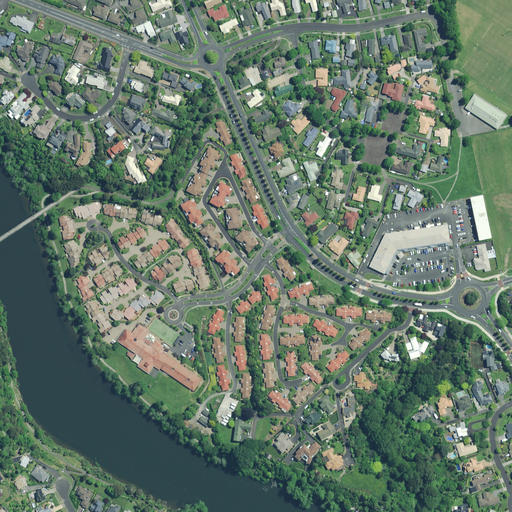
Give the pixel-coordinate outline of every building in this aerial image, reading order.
[(66,0),(66,1),(79,7),(79,8),(83,10),(86,1),(84,0),(66,0)] [(138,3),(137,0),(129,0),(131,4),(126,6),(128,12),(142,6),(140,2),(138,3)] [(169,0),(166,2),(164,0),(156,0),(158,2),(150,5),(153,12),(165,7),(166,8),(172,6),(169,0)] [(209,0),(204,2),(207,9),(214,7),(213,6),(222,2),(221,0),(209,0)] [(272,11),(277,10),(279,11),(281,16),(287,15),(284,4),(279,2),(278,0),(271,0),(273,3),(270,4),(272,11)] [(292,0),(293,2),(292,2),(293,8),(294,8),(294,9),(295,14),(301,12),(298,0),(292,0)] [(319,11),(315,0),(305,0),(306,3),(310,2),(313,12),(319,11)] [(320,0),(321,2),(320,2),(323,12),(327,11),(326,7),(328,7),(329,10),(335,8),(333,3),(332,3),(331,0),(320,0)] [(337,0),(338,5),(339,6),(340,6),(340,7),(342,6),(344,13),(350,12),(348,5),(352,3),(351,0),(337,0)] [(366,9),(365,0),(358,0),(359,11),(363,11),(363,10),(366,9)] [(271,18),(265,3),(256,6),(258,12),(262,10),(266,20),(271,18)] [(100,6),(98,5),(97,7),(95,6),(93,11),(95,12),(94,15),(105,19),(108,11),(99,8),(100,6)] [(215,21),(219,20),(219,21),(224,19),(224,18),(230,16),(225,5),(219,7),(220,9),(215,12),(213,8),(207,11),(210,17),(213,16),(215,21)] [(241,8),(241,11),(239,12),(243,26),(253,24),(252,22),(254,21),(250,8),(246,9),(245,7),(242,8),(241,8)] [(144,16),(141,9),(135,12),(137,17),(132,20),(134,25),(148,19),(146,15),(144,16)] [(174,16),(172,10),(164,13),(166,17),(158,20),(159,21),(156,22),(157,26),(160,25),(161,28),(178,22),(176,15),(174,16)] [(127,19),(111,12),(108,20),(119,25),(120,21),(125,23),(127,19)] [(22,18),(17,16),(16,18),(12,17),(10,22),(13,23),(13,24),(17,26),(17,25),(22,27),(20,30),(26,33),(26,32),(30,33),(34,23),(26,20),(27,18),(23,16),(22,18)] [(238,24),(236,19),(219,26),(222,32),(223,32),(224,34),(230,31),(229,29),(233,28),(232,27),(238,24)] [(156,35),(150,21),(136,27),(138,33),(142,31),(142,33),(147,31),(148,33),(149,33),(151,37),(156,35)] [(419,52),(426,50),(424,43),(422,43),(421,36),(427,35),(425,28),(414,31),(419,52)] [(176,41),(172,30),(160,35),(162,41),(169,39),(171,43),(176,41)] [(183,33),(182,30),(176,33),(179,40),(180,39),(182,44),(183,44),(184,45),(189,43),(187,38),(189,37),(187,31),(183,33)] [(0,49),(1,50),(2,46),(6,47),(7,45),(11,46),(12,43),(13,43),(16,34),(8,31),(7,35),(9,36),(9,38),(4,36),(4,37),(0,35),(0,49)] [(56,39),(55,42),(62,45),(64,42),(74,46),(75,42),(74,42),(75,38),(71,37),(64,34),(61,41),(56,39)] [(413,48),(410,34),(404,35),(406,46),(401,46),(403,52),(411,51),(411,49),(413,48)] [(398,51),(395,35),(381,38),(382,45),(389,44),(391,53),(398,51)] [(92,45),(81,40),(73,59),(79,61),(81,56),(81,57),(84,50),(89,52),(92,45)] [(337,41),(327,40),(326,52),(336,53),(337,41)] [(355,40),(350,40),(349,44),(346,43),(346,49),(347,49),(346,56),(350,56),(350,57),(353,57),(355,40)] [(30,53),(33,46),(34,44),(26,41),(23,49),(19,47),(17,52),(19,52),(18,55),(20,56),(20,58),(22,58),(22,60),(27,62),(29,57),(30,54),(30,53)] [(320,58),(317,41),(308,42),(309,48),(311,48),(313,59),(320,58)] [(49,49),(43,46),(41,51),(40,50),(39,52),(35,51),(33,56),(37,58),(36,61),(38,62),(37,67),(43,69),(49,49)] [(113,57),(114,55),(113,54),(114,51),(109,50),(109,49),(104,47),(102,55),(103,56),(101,63),(100,63),(98,69),(109,72),(111,66),(110,66),(112,57),(113,57)] [(50,62),(54,64),(55,65),(56,65),(57,66),(55,73),(61,75),(64,67),(65,67),(64,64),(63,64),(63,63),(64,62),(63,58),(61,58),(61,56),(56,58),(56,56),(53,55),(50,62)] [(10,59),(5,57),(2,56),(0,60),(0,67),(4,69),(4,70),(9,73),(12,67),(9,66),(10,62),(9,61),(10,59)] [(286,66),(285,58),(279,59),(280,62),(275,62),(276,68),(286,66)] [(148,63),(140,60),(138,66),(136,66),(134,72),(140,74),(140,73),(152,78),(155,70),(149,68),(150,67),(146,66),(148,63)] [(433,68),(433,61),(416,61),(416,65),(411,65),(411,71),(421,71),(421,68),(433,68)] [(402,69),(399,63),(386,69),(389,75),(402,69)] [(80,70),(73,65),(68,72),(69,73),(65,79),(72,85),(73,84),(75,85),(80,80),(76,76),(80,70)] [(328,69),(316,69),(316,78),(323,78),(322,80),(318,80),(318,86),(327,86),(328,69)] [(351,87),(349,69),(342,70),(342,77),(333,78),(334,85),(344,84),(344,88),(351,87)] [(270,77),(267,71),(262,74),(264,80),(270,77)] [(379,77),(372,71),(368,76),(371,77),(367,82),(372,85),(379,77)] [(164,72),(162,78),(168,80),(173,81),(171,86),(176,88),(178,82),(177,81),(179,76),(171,73),(170,75),(164,72)] [(427,79),(424,75),(417,80),(420,84),(427,79)] [(103,90),(105,82),(103,82),(105,78),(98,76),(97,79),(87,76),(85,83),(89,84),(94,86),(94,85),(98,86),(98,87),(97,88),(103,90)] [(250,84),(246,76),(239,80),(241,85),(239,85),(241,89),(250,84)] [(435,79),(428,77),(426,82),(425,82),(425,85),(422,84),(420,90),(427,92),(427,90),(438,93),(440,87),(436,86),(436,84),(433,84),(435,79)] [(192,84),(183,78),(180,82),(184,85),(184,86),(191,91),(197,83),(194,81),(192,84)] [(64,91),(54,80),(48,85),(55,94),(55,93),(58,96),(64,91)] [(142,89),(143,85),(133,80),(131,85),(132,86),(131,89),(134,90),(134,89),(137,91),(140,92),(141,92),(142,92),(142,91),(143,91),(143,90),(143,89),(142,89)] [(392,84),(385,82),(382,93),(388,95),(388,96),(392,97),(392,99),(400,102),(404,86),(396,84),(395,90),(391,89),(392,84)] [(293,90),(291,84),(281,88),(280,85),(275,88),(276,91),(274,91),(277,97),(293,90)] [(337,90),(334,89),(331,94),(337,97),(331,109),(337,112),(340,107),(338,106),(343,97),(344,98),(347,93),(343,90),(342,92),(338,89),(337,90)] [(9,93),(6,90),(2,94),(4,96),(0,100),(0,102),(2,104),(3,103),(5,105),(7,103),(8,104),(15,96),(10,91),(9,93)] [(82,95),(92,105),(96,102),(95,101),(101,94),(98,91),(96,92),(95,91),(91,95),(86,90),(82,95)] [(263,99),(257,90),(252,93),(255,97),(251,100),(247,103),(251,108),(263,99)] [(27,96),(24,92),(15,101),(19,105),(16,108),(13,106),(8,111),(10,113),(8,115),(12,119),(14,117),(17,119),(21,116),(18,114),(24,108),(26,110),(29,106),(23,100),(27,96)] [(86,103),(75,93),(66,102),(72,108),(74,106),(75,107),(77,105),(80,109),(86,103)] [(147,100),(132,94),(128,105),(141,111),(143,106),(144,106),(147,100)] [(169,97),(164,95),(164,97),(161,96),(160,99),(163,100),(162,101),(178,106),(181,96),(175,94),(174,97),(170,96),(169,97)] [(474,94),(464,108),(497,129),(507,115),(474,94)] [(429,97),(424,95),(422,102),(416,100),(415,106),(417,107),(416,108),(420,109),(421,108),(434,111),(436,106),(429,104),(430,101),(428,101),(429,97)] [(356,112),(353,107),(354,101),(348,99),(347,103),(346,102),(344,111),(342,111),(340,117),(347,119),(348,116),(357,118),(358,114),(355,113),(356,112)] [(292,103),(289,101),(284,105),(283,104),(280,106),(290,117),(301,108),(298,104),(296,105),(293,102),(292,103)] [(365,122),(371,123),(373,114),(376,115),(379,103),(370,101),(365,121),(362,120),(360,125),(364,125),(365,122)] [(41,109),(36,104),(31,110),(32,111),(25,118),(24,117),(20,121),(26,126),(28,124),(30,125),(32,124),(33,125),(36,121),(39,117),(36,114),(41,109)] [(137,114),(125,108),(123,110),(124,111),(122,113),(125,115),(124,116),(126,120),(125,121),(131,125),(137,114)] [(166,113),(154,109),(151,116),(156,118),(156,116),(171,122),(175,112),(168,109),(166,113)] [(271,118),(268,110),(262,112),(263,115),(254,119),(256,124),(271,118)] [(435,120),(420,116),(419,122),(420,123),(420,125),(421,126),(419,132),(426,134),(427,131),(428,131),(430,125),(434,126),(435,120)] [(310,122),(305,117),(301,121),(298,118),(295,121),(294,119),(291,123),(296,128),(294,130),(298,134),(310,122)] [(224,140),(226,145),(233,143),(230,137),(232,137),(230,133),(228,133),(226,129),(228,128),(226,124),(225,125),(222,120),(216,123),(218,127),(217,128),(219,132),(220,132),(222,136),(221,137),(222,141),(224,140)] [(39,122),(33,132),(37,135),(36,136),(43,140),(44,138),(45,139),(49,134),(55,124),(49,121),(46,126),(39,122)] [(132,131),(135,133),(135,134),(137,135),(138,133),(139,132),(140,132),(142,128),(145,130),(144,131),(148,134),(152,128),(141,121),(136,127),(136,126),(132,131)] [(115,138),(113,135),(116,132),(112,127),(113,126),(110,122),(106,125),(108,128),(105,131),(108,135),(105,137),(107,140),(109,142),(112,140),(115,138)] [(271,130),(269,126),(265,127),(266,128),(262,130),(264,134),(262,134),(266,141),(282,134),(279,127),(271,130)] [(171,136),(172,132),(163,131),(155,127),(151,134),(154,136),(154,135),(159,138),(160,137),(162,138),(162,145),(153,144),(152,148),(165,150),(165,147),(169,148),(170,142),(167,142),(168,136),(171,136)] [(319,131),(314,127),(311,131),(310,130),(306,135),(308,137),(303,143),(308,147),(317,135),(316,135),(319,131)] [(447,128),(443,128),(443,129),(440,129),(439,131),(435,131),(435,136),(441,137),(441,146),(448,147),(448,136),(450,136),(450,130),(447,129),(447,128)] [(52,148),(54,146),(56,147),(55,150),(57,151),(61,144),(62,144),(68,134),(63,131),(58,141),(57,140),(58,138),(52,135),(52,136),(51,136),(50,138),(48,143),(47,145),(52,148)] [(78,152),(81,145),(80,134),(74,134),(74,142),(73,145),(68,142),(64,150),(68,152),(69,150),(74,153),(73,155),(77,157),(79,152),(78,152)] [(331,139),(326,137),(323,143),(320,141),(317,147),(319,148),(316,154),(322,157),(331,139)] [(83,141),(83,142),(83,144),(83,145),(83,147),(83,148),(82,150),(82,152),(81,153),(81,155),(80,156),(80,158),(79,159),(78,160),(78,162),(77,163),(76,165),(80,167),(81,165),(82,166),(87,164),(89,159),(90,156),(91,157),(93,153),(91,152),(91,143),(88,143),(88,141),(83,141)] [(107,151),(112,158),(116,155),(126,148),(121,141),(111,149),(111,148),(107,151)] [(278,144),(278,142),(272,145),(273,147),(269,148),(272,154),(273,153),(275,158),(282,155),(281,153),(284,152),(281,143),(278,144)] [(422,144),(415,142),(413,150),(400,146),(398,153),(418,158),(422,144)] [(190,186),(187,190),(199,197),(203,190),(201,189),(202,186),(205,187),(207,182),(205,180),(211,168),(214,169),(217,164),(214,162),(216,159),(218,161),(221,156),(218,154),(220,151),(210,147),(208,151),(209,152),(205,160),(204,159),(201,164),(204,166),(202,171),(200,175),(196,173),(194,177),(196,178),(191,186),(190,186)] [(348,164),(349,150),(339,150),(339,153),(336,153),(336,159),(343,159),(343,164),(348,164)] [(239,158),(237,153),(231,156),(233,161),(232,161),(233,166),(235,165),(237,169),(235,170),(237,174),(239,173),(241,179),(247,176),(245,171),(246,170),(245,166),(243,167),(241,162),(243,161),(241,158),(239,158)] [(132,174),(134,178),(132,179),(133,182),(135,185),(142,182),(142,183),(147,181),(143,172),(141,173),(138,168),(137,169),(134,163),(133,163),(134,159),(128,156),(125,164),(130,175),(132,174)] [(429,171),(435,172),(435,171),(442,173),(444,164),(442,163),(444,157),(439,156),(437,164),(432,163),(430,169),(428,168),(428,166),(423,165),(421,171),(426,172),(427,170),(429,171)] [(163,161),(158,157),(154,163),(148,158),(144,164),(151,168),(148,171),(153,174),(163,161)] [(295,171),(289,158),(282,161),(285,167),(282,168),(282,170),(277,172),(280,178),(295,171)] [(309,165),(307,161),(303,163),(308,174),(307,175),(310,182),(317,179),(314,173),(319,170),(316,162),(309,165)] [(412,163),(405,161),(404,165),(399,164),(399,166),(393,164),(391,170),(409,175),(412,163)] [(337,169),(336,173),(332,172),(331,177),(333,177),(331,185),(336,186),(335,188),(341,190),(343,183),(339,182),(340,178),(343,178),(344,174),(342,173),(342,171),(337,169)] [(294,181),(292,177),(286,180),(288,184),(285,185),(289,195),(295,193),(295,190),(304,186),(300,179),(294,181)] [(250,184),(248,179),(242,181),(244,186),(243,187),(245,191),(246,190),(248,195),(247,195),(249,199),(250,199),(253,204),(259,201),(256,196),(258,195),(256,191),(254,192),(252,187),(254,187),(252,183),(250,184)] [(213,198),(211,202),(220,207),(222,205),(224,206),(226,202),(223,201),(227,194),(230,196),(233,191),(230,189),(231,187),(222,182),(220,186),(221,187),(219,190),(221,191),(219,196),(216,195),(214,198),(213,198)] [(374,185),(371,184),(369,189),(371,189),(370,193),(369,192),(367,198),(381,202),(382,196),(378,195),(380,187),(374,185)] [(366,188),(359,186),(357,194),(354,194),(353,199),(362,202),(366,188)] [(414,193),(410,190),(407,195),(412,198),(408,205),(413,208),(417,201),(420,203),(424,196),(415,191),(414,193)] [(337,202),(338,199),(336,198),(337,194),(331,193),(326,208),(333,210),(334,204),(336,204),(335,207),(339,208),(341,203),(337,202)] [(309,197),(304,194),(298,207),(303,210),(309,197)] [(403,196),(397,194),(393,209),(399,210),(403,196)] [(490,238),(481,195),(468,197),(478,240),(490,238)] [(191,199),(182,205),(185,210),(186,209),(191,218),(190,218),(192,223),(196,221),(198,226),(204,222),(200,216),(203,214),(200,209),(197,211),(195,207),(198,206),(195,201),(193,202),(191,199)] [(83,206),(74,209),(78,217),(79,216),(80,218),(83,217),(84,219),(100,212),(99,209),(101,209),(99,204),(97,205),(96,202),(88,206),(89,208),(84,210),(83,206)] [(261,208),(258,203),(252,206),(255,211),(253,212),(255,216),(257,215),(259,220),(257,220),(259,224),(261,224),(263,229),(269,226),(267,221),(269,220),(267,216),(265,217),(263,212),(264,212),(263,208),(261,208)] [(105,205),(104,214),(110,215),(110,216),(114,217),(114,216),(121,216),(120,218),(124,219),(124,218),(132,218),(132,217),(136,218),(137,211),(133,210),(133,208),(129,208),(129,211),(125,210),(125,207),(122,207),(121,209),(115,208),(115,206),(105,205)] [(238,210),(238,208),(227,209),(228,214),(229,214),(230,217),(232,217),(233,221),(230,221),(230,224),(229,224),(229,229),(240,228),(240,226),(242,225),(242,220),(239,220),(239,216),(241,215),(241,210),(238,210)] [(359,214),(351,211),(351,213),(346,212),(344,219),(348,220),(347,226),(349,226),(348,229),(353,230),(356,219),(357,220),(359,214)] [(306,221),(304,223),(308,228),(309,227),(311,229),(313,227),(311,224),(320,217),(315,212),(310,216),(306,212),(302,216),(306,221)] [(143,214),(141,221),(145,222),(145,223),(157,226),(157,225),(161,226),(163,218),(159,218),(159,215),(156,215),(155,218),(151,217),(152,214),(147,213),(147,215),(143,214)] [(67,216),(59,217),(64,240),(73,238),(72,236),(74,235),(73,233),(76,232),(73,220),(71,220),(70,217),(68,218),(67,216)] [(380,222),(368,217),(365,222),(367,223),(365,229),(362,228),(361,231),(363,232),(362,235),(364,236),(363,238),(365,239),(366,237),(368,238),(373,226),(377,228),(380,222)] [(173,222),(171,221),(165,226),(167,228),(166,229),(169,232),(170,232),(172,235),(171,236),(174,239),(175,238),(180,244),(179,245),(182,248),(183,247),(184,249),(190,244),(188,242),(190,241),(187,238),(186,239),(180,233),(182,232),(180,229),(178,230),(175,227),(177,226),(174,222),(173,222)] [(338,229),(332,223),(324,231),(322,230),(315,237),(323,244),(338,229)] [(209,225),(201,231),(205,236),(205,235),(211,242),(210,243),(213,247),(217,244),(220,248),(225,244),(220,238),(222,236),(219,233),(217,235),(214,231),(216,229),(213,225),(211,227),(209,225)] [(447,225),(385,234),(369,266),(385,274),(397,250),(450,241),(447,225)] [(123,237),(120,239),(121,241),(118,243),(122,249),(125,247),(126,249),(130,247),(129,245),(132,243),(133,244),(136,242),(136,241),(142,237),(143,238),(148,235),(143,228),(141,229),(139,227),(136,229),(137,231),(133,234),(131,232),(127,235),(128,237),(124,239),(123,237)] [(246,232),(244,230),(236,237),(240,241),(241,240),(243,243),(245,241),(248,244),(245,246),(247,248),(246,249),(250,252),(258,245),(256,244),(258,242),(254,238),(252,239),(249,236),(251,234),(248,230),(246,232)] [(349,242),(342,237),(338,243),(333,239),(328,246),(331,248),(330,249),(339,255),(349,242)] [(171,247),(165,239),(162,241),(161,240),(152,247),(153,249),(147,253),(146,252),(137,259),(138,260),(135,262),(139,268),(143,266),(144,267),(147,265),(145,263),(149,260),(150,263),(162,254),(160,252),(163,249),(165,251),(171,247)] [(70,265),(72,268),(80,264),(79,261),(81,260),(79,257),(81,256),(77,248),(78,247),(77,244),(76,245),(74,242),(73,243),(72,241),(64,245),(70,257),(68,258),(71,265),(70,265)] [(490,270),(484,244),(475,246),(478,258),(473,259),(476,270),(483,269),(483,272),(490,270)] [(96,263),(97,264),(106,258),(107,260),(110,258),(108,255),(112,253),(107,246),(104,248),(103,247),(100,249),(101,251),(98,254),(96,251),(93,253),(94,254),(89,257),(94,264),(96,263)] [(200,290),(210,286),(200,259),(198,260),(197,256),(199,255),(196,248),(187,252),(188,255),(189,259),(190,258),(191,262),(190,263),(192,266),(193,266),(195,272),(194,272),(195,276),(198,275),(199,279),(197,280),(198,283),(199,283),(201,286),(199,287),(200,290)] [(224,252),(216,258),(220,262),(221,261),(227,269),(226,270),(230,273),(232,271),(236,275),(241,270),(235,264),(238,262),(234,258),(232,260),(229,258),(231,255),(228,251),(226,253),(224,252)] [(361,256),(357,251),(353,255),(351,252),(347,256),(356,267),(360,263),(357,259),(361,256)] [(170,273),(181,264),(180,263),(182,261),(177,255),(173,258),(171,256),(168,259),(171,262),(168,265),(166,262),(163,264),(164,266),(160,270),(157,267),(155,269),(156,271),(152,274),(157,280),(159,279),(160,281),(166,275),(169,272),(170,273)] [(285,261),(282,257),(277,260),(280,265),(279,266),(281,270),(283,269),(285,272),(284,273),(286,277),(288,276),(291,281),(296,277),(293,273),(295,272),(292,268),(291,269),(288,265),(289,264),(287,260),(285,261)] [(118,264),(94,279),(99,288),(114,278),(113,276),(116,274),(117,276),(121,273),(120,271),(122,270),(118,264)] [(271,279),(269,274),(263,277),(265,282),(264,282),(265,287),(267,286),(269,290),(267,291),(269,295),(270,294),(272,300),(278,297),(277,292),(278,292),(276,287),(275,288),(273,283),(275,283),(273,279),(271,279)] [(82,298),(84,301),(95,295),(92,289),(90,290),(87,285),(91,282),(87,276),(85,278),(84,276),(77,280),(80,284),(78,285),(84,297),(82,298)] [(103,295),(100,297),(106,305),(118,297),(117,296),(120,294),(121,296),(125,294),(125,295),(135,288),(134,287),(137,285),(132,278),(129,280),(128,278),(125,280),(127,284),(124,286),(122,283),(113,289),(112,287),(109,289),(111,292),(107,294),(106,291),(102,294),(103,295)] [(177,283),(174,284),(177,293),(188,289),(189,291),(194,289),(193,288),(195,287),(192,279),(189,280),(185,281),(185,282),(181,283),(181,281),(176,282),(177,283)] [(309,292),(314,290),(312,283),(307,285),(306,284),(302,286),(302,287),(298,289),(297,287),(293,289),(294,290),(289,292),(291,299),(296,297),(297,298),(301,297),(300,295),(305,293),(306,295),(310,293),(309,292)] [(150,300),(146,297),(145,298),(142,295),(139,298),(140,299),(138,302),(136,299),(123,314),(120,311),(118,312),(115,310),(110,315),(118,322),(122,317),(124,318),(126,316),(130,320),(135,315),(143,307),(145,309),(151,302),(156,306),(165,297),(158,291),(155,293),(156,294),(154,296),(154,295),(150,300)] [(253,295),(248,299),(253,304),(257,301),(258,302),(261,299),(260,298),(263,296),(258,291),(256,292),(255,291),(252,294),(253,295)] [(329,304),(335,304),(334,297),(329,298),(329,296),(324,296),(324,298),(320,298),(319,297),(315,297),(315,299),(309,299),(310,305),(315,305),(315,307),(320,307),(320,305),(325,305),(325,306),(329,306),(329,304)] [(99,307),(94,300),(86,305),(89,310),(87,311),(89,314),(90,313),(93,317),(91,319),(93,322),(97,320),(99,323),(98,324),(101,328),(99,330),(101,333),(112,326),(108,320),(107,321),(103,316),(104,315),(102,312),(101,313),(98,308),(99,307)] [(241,305),(237,309),(241,314),(246,310),(246,312),(250,309),(249,308),(251,306),(247,300),(245,302),(244,301),(240,304),(241,305)] [(273,312),(275,307),(268,305),(267,310),(265,310),(264,314),(266,315),(264,319),(263,319),(261,323),(263,324),(261,329),(268,331),(269,326),(271,326),(272,322),(271,321),(272,316),(274,317),(275,313),(273,312)] [(355,316),(361,316),(361,309),(355,309),(355,308),(350,308),(350,309),(346,310),(346,308),(341,308),(341,310),(336,310),(336,316),(341,316),(341,318),(346,318),(346,316),(351,316),(351,318),(355,318),(355,316)] [(222,317),(225,312),(219,310),(216,315),(215,314),(213,318),(215,319),(213,323),(211,323),(209,327),(211,327),(208,332),(214,335),(217,330),(218,331),(220,327),(218,326),(221,321),(222,322),(224,318),(222,317)] [(384,321),(390,322),(390,315),(385,315),(385,313),(380,313),(380,314),(376,314),(376,312),(371,312),(371,314),(366,313),(365,320),(370,320),(370,322),(375,322),(375,320),(380,321),(380,323),(384,323),(384,321)] [(303,323),(309,323),(309,316),(303,316),(303,315),(299,315),(299,316),(294,316),(294,315),(289,315),(289,317),(284,317),(284,323),(289,323),(289,325),(294,325),(294,323),(299,323),(299,325),(303,325),(303,323)] [(243,323),(243,317),(237,317),(236,322),(235,322),(235,327),(236,327),(236,332),(235,332),(234,336),(236,336),(236,342),(242,342),(242,337),(244,337),(244,332),(243,332),(243,327),(244,327),(245,323),(243,323)] [(330,335),(335,337),(338,332),(334,329),(334,328),(330,325),(329,327),(325,324),(326,323),(322,321),(321,322),(317,320),(313,325),(318,328),(317,329),(321,332),(322,330),(327,333),(326,334),(329,336),(330,335)] [(133,333),(127,329),(118,341),(145,359),(139,367),(150,374),(155,366),(194,391),(202,379),(163,353),(166,347),(156,340),(152,346),(144,341),(150,331),(139,324),(133,333)] [(352,342),(348,346),(353,351),(357,347),(358,348),(361,345),(360,344),(363,340),(365,342),(368,339),(367,337),(371,334),(366,329),(362,332),(361,331),(358,334),(359,336),(355,339),(354,338),(351,341),(352,342)] [(269,340),(268,334),(261,335),(262,341),(260,341),(261,345),(263,345),(263,350),(261,350),(262,354),(264,354),(264,360),(271,359),(270,354),(272,354),(271,349),(270,349),(269,344),(271,344),(270,340),(269,340)] [(300,344),(305,344),(305,337),(300,337),(300,336),(295,336),(295,338),(290,338),(290,336),(286,336),(286,338),(280,338),(280,345),(286,345),(286,346),(290,346),(290,344),(295,344),(296,346),(300,346),(300,344)] [(319,341),(319,336),(312,336),(312,341),(311,342),(311,346),(312,346),(313,351),(311,351),(311,355),(313,355),(313,361),(319,361),(319,355),(321,355),(321,351),(319,351),(319,346),(321,346),(321,341),(319,341)] [(221,343),(220,337),(214,338),(215,344),(213,344),(214,349),(216,348),(216,353),(214,353),(215,358),(217,357),(218,363),(224,362),(224,357),(225,356),(224,352),(223,352),(222,347),(224,347),(223,343),(221,343)] [(419,354),(421,353),(422,352),(424,353),(424,352),(429,343),(424,340),(422,344),(418,345),(416,337),(410,339),(414,350),(408,352),(411,359),(420,356),(419,354)] [(243,351),(242,345),(236,346),(236,352),(235,352),(236,357),(237,356),(238,361),(237,361),(238,366),(239,365),(240,371),(246,370),(246,365),(247,364),(246,360),(245,360),(244,355),(245,355),(245,351),(243,351)] [(391,354),(385,350),(380,355),(384,359),(386,359),(387,361),(389,359),(390,361),(398,362),(399,354),(391,354)] [(490,366),(491,370),(497,369),(496,364),(494,364),(493,358),(495,357),(494,353),(493,353),(493,350),(486,351),(486,354),(483,355),(484,360),(486,360),(487,367),(490,366)] [(294,357),(294,351),(288,352),(288,357),(286,357),(287,362),(288,362),(288,366),(287,366),(287,371),(289,371),(289,376),(296,376),(295,371),(297,371),(297,366),(295,366),(295,361),(297,361),(296,357),(294,357)] [(330,364),(326,368),(330,373),(335,369),(336,370),(339,367),(338,366),(341,363),(343,364),(346,361),(345,359),(349,356),(344,351),(340,354),(339,353),(336,356),(337,358),(333,361),(332,360),(329,363),(330,364)] [(272,368),(272,362),(265,363),(265,369),(264,369),(264,373),(266,373),(267,378),(265,378),(265,382),(267,382),(268,388),(274,387),(274,382),(275,382),(275,377),(273,377),(273,372),(274,372),(274,368),(272,368)] [(310,366),(306,362),(301,367),(305,371),(304,372),(307,375),(309,374),(312,377),(311,378),(314,381),(315,380),(319,384),(324,380),(320,376),(321,375),(318,371),(317,373),(313,369),(314,368),(311,365),(310,366)] [(225,370),(224,365),(217,366),(219,372),(217,372),(218,377),(220,376),(221,381),(219,381),(220,386),(222,385),(223,391),(230,389),(229,384),(230,383),(229,379),(228,379),(226,374),(228,374),(227,370),(225,370)] [(250,379),(250,374),(243,373),(243,379),(242,379),(242,384),(244,384),(244,388),(242,388),(242,393),(244,393),(243,398),(250,398),(250,393),(251,393),(251,388),(250,388),(250,383),(252,383),(252,379),(250,379)] [(358,375),(354,375),(354,382),(356,382),(356,387),(364,387),(364,389),(369,389),(369,382),(362,383),(362,374),(358,374),(358,375)] [(481,384),(482,382),(483,383),(484,380),(478,379),(477,383),(475,382),(472,390),(475,397),(476,397),(477,399),(478,402),(479,401),(481,405),(483,404),(484,405),(486,404),(487,405),(490,404),(490,403),(493,401),(491,394),(489,395),(489,393),(484,395),(484,396),(483,397),(483,396),(481,391),(483,384),(481,384)] [(509,390),(507,384),(503,385),(502,382),(493,385),(496,391),(498,396),(505,394),(505,392),(509,390)] [(297,396),(293,400),(298,405),(302,401),(303,402),(306,399),(305,398),(308,395),(310,396),(313,393),(312,392),(316,388),(311,383),(307,387),(306,386),(303,389),(304,390),(300,393),(299,392),(296,395),(297,396)] [(277,394),(273,391),(268,396),(273,399),(272,400),(276,403),(277,402),(280,405),(279,406),(283,409),(284,407),(288,411),(292,406),(288,402),(289,401),(286,398),(284,400),(280,397),(282,395),(278,392),(277,394)] [(330,399),(326,395),(319,400),(322,404),(321,405),(325,411),(327,410),(330,414),(334,411),(330,405),(331,404),(328,400),(330,399)] [(355,412),(353,396),(350,396),(349,398),(347,398),(348,407),(342,408),(343,416),(347,416),(347,418),(349,417),(349,413),(355,412)] [(467,399),(466,396),(461,398),(462,400),(459,401),(458,398),(455,400),(459,412),(467,409),(467,408),(471,406),(470,403),(471,402),(470,398),(467,399)] [(443,398),(440,399),(439,402),(439,403),(437,403),(439,409),(438,409),(440,416),(447,413),(445,409),(447,408),(447,407),(449,406),(449,407),(453,406),(451,400),(447,401),(446,399),(443,398)] [(435,411),(431,405),(425,409),(425,408),(412,417),(415,421),(419,419),(421,422),(427,418),(427,419),(431,416),(430,415),(435,411)] [(323,417),(318,412),(316,413),(316,412),(308,418),(309,419),(306,421),(309,424),(312,422),(314,425),(323,417)] [(210,422),(202,416),(198,420),(207,427),(210,422)] [(244,420),(237,419),(235,441),(246,442),(247,435),(243,434),(243,430),(252,430),(253,424),(244,423),(244,420)] [(318,433),(322,440),(337,432),(334,425),(332,426),(330,422),(323,426),(325,429),(318,433)] [(467,428),(466,429),(464,422),(453,426),(453,427),(449,428),(450,432),(455,430),(456,433),(453,434),(455,438),(463,436),(463,437),(468,435),(467,431),(468,430),(467,428)] [(294,445),(283,433),(277,439),(278,440),(274,443),(284,454),(294,445)] [(299,455),(297,457),(300,461),(303,458),(307,462),(307,464),(311,465),(313,457),(321,447),(316,442),(310,449),(305,444),(297,453),(299,455)] [(465,449),(463,443),(454,446),(455,451),(458,450),(460,457),(478,451),(476,445),(465,449)] [(335,452),(333,448),(322,454),(324,457),(327,455),(330,461),(326,464),(329,470),(332,468),(334,471),(345,465),(340,457),(336,458),(333,453),(335,452)] [(25,457),(22,455),(22,456),(13,458),(14,463),(19,461),(22,463),(20,465),(25,468),(30,459),(25,456),(25,457)] [(464,464),(463,467),(465,472),(468,473),(473,471),(472,470),(474,469),(475,472),(484,469),(482,463),(477,465),(476,463),(477,463),(476,460),(473,459),(471,460),(471,462),(464,464)] [(50,476),(37,466),(31,474),(40,482),(41,481),(43,483),(47,478),(47,479),(50,476)] [(493,480),(491,473),(484,476),(484,474),(473,478),(474,480),(472,481),(474,487),(470,488),(471,493),(482,490),(480,485),(484,484),(484,485),(490,483),(489,481),(493,480)] [(28,485),(24,477),(16,480),(17,482),(14,484),(16,488),(17,487),(19,490),(28,485)] [(84,488),(79,487),(76,494),(80,495),(78,499),(83,501),(81,505),(83,506),(82,507),(87,509),(90,502),(89,502),(93,493),(88,491),(87,492),(83,490),(84,488)] [(493,498),(492,491),(483,493),(484,499),(478,500),(480,507),(500,503),(499,497),(493,498)] [(43,496),(42,492),(36,493),(38,502),(46,500),(45,496),(43,496)] [(104,503),(96,500),(94,505),(92,504),(90,510),(96,511),(101,511),(103,508),(102,508),(104,503)]
